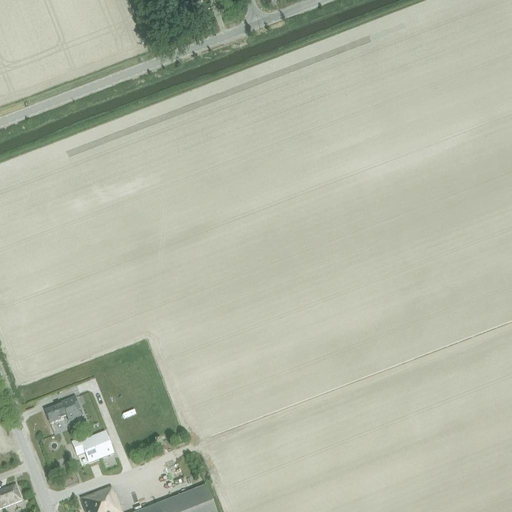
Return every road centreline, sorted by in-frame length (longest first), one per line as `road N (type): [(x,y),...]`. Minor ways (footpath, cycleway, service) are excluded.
road 1 (unclassified): [(0,125),(259,27)]
road 2 (unclassified): [(51,511),(0,379)]
